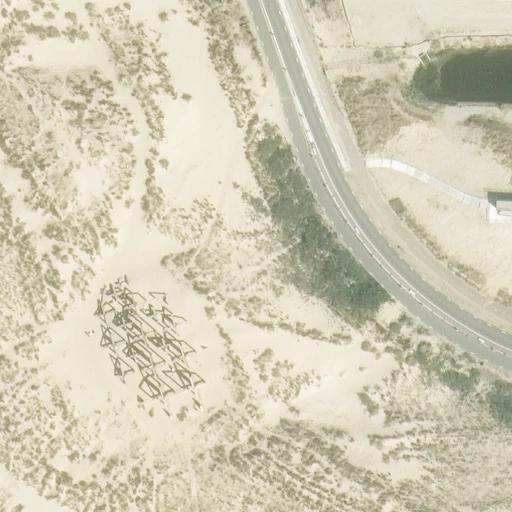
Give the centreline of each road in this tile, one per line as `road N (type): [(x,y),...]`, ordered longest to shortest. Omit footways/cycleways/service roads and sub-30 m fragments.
road 1 (unclassified): [(285,73),(319,189),(376,271),(418,310),(511,363)]
road 2 (unclassified): [(511,342),(432,296),(396,264),(340,188),(285,73)]
